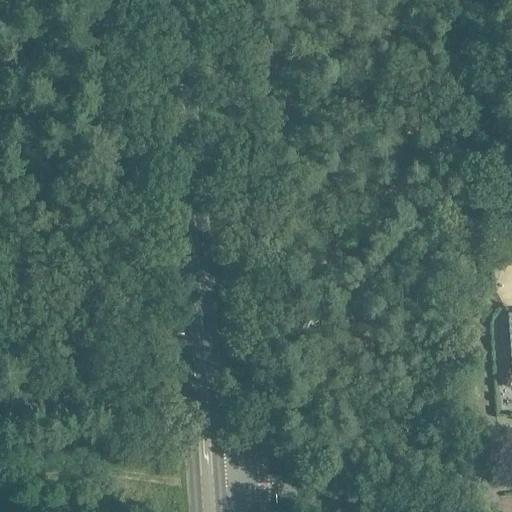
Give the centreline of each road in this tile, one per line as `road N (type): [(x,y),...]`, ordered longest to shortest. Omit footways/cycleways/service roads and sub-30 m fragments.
road 1 (secondary): [(206,480),(175,0)]
road 2 (track): [(480,319),(458,0)]
road 3 (unclassified): [(492,511),(480,319)]
road 4 (track): [(0,480),(149,477)]
road 5 (unclassified): [(344,511),(311,492),(206,480)]
